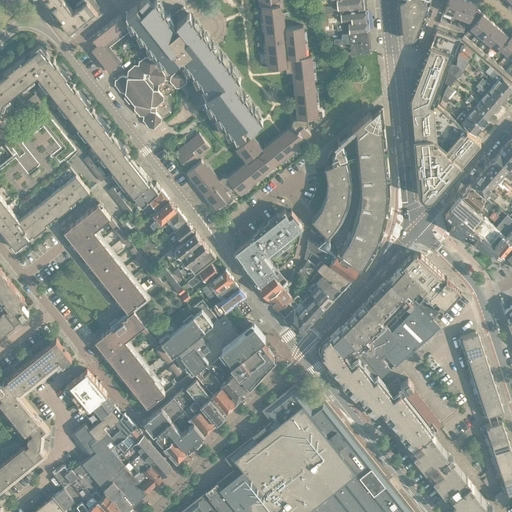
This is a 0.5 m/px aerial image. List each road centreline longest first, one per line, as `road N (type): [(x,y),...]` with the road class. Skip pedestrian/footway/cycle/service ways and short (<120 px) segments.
road 1 (tertiary): [(66,50),(217,241)]
road 2 (residential): [(87,356),(42,396),(64,425),(44,466),(46,479),(3,511)]
road 3 (tertiary): [(301,349),(429,511)]
road 4 (tertiary): [(419,223),(301,349)]
road 5 (tertiary): [(419,223),(410,212),(393,63)]
road 6 (tertiary): [(419,223),(511,119)]
road 7 (tertiary): [(217,241),(301,349)]
